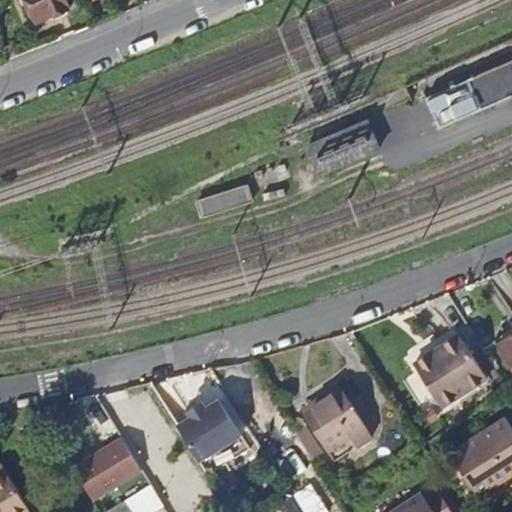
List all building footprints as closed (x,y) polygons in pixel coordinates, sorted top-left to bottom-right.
[(33,0),(42,21),(74,9),(70,0),(33,0)] [(424,129),(511,90),(511,54),(411,100),(424,129)] [(366,123),(308,142),(318,174),(377,156),(366,123)] [(198,197),(202,214),(252,201),(248,184),(198,197)] [(461,334),(417,363),(445,406),(489,377),(461,334)] [(511,336),(500,345),(511,363),(511,336)] [(305,414),(328,449),(335,461),(359,446),(368,458),(381,449),(365,425),(342,389),(305,414)] [(191,417),(178,425),(200,461),(242,435),(220,399),(206,408),(191,417)] [(191,417),(206,408),(203,402),(188,411),(191,417)] [(452,454),(479,495),(487,508),(511,492),(511,423),(508,417),(452,454)] [(317,444),(300,418),(290,424),(307,450),(317,444)] [(95,499),(143,470),(122,437),(75,467),(95,499)] [(0,481),(0,511),(28,511),(30,511),(9,476),(0,481)] [(442,511),(433,496),(408,511),(442,511)] [(134,511),(125,497),(101,511),(134,511)]
